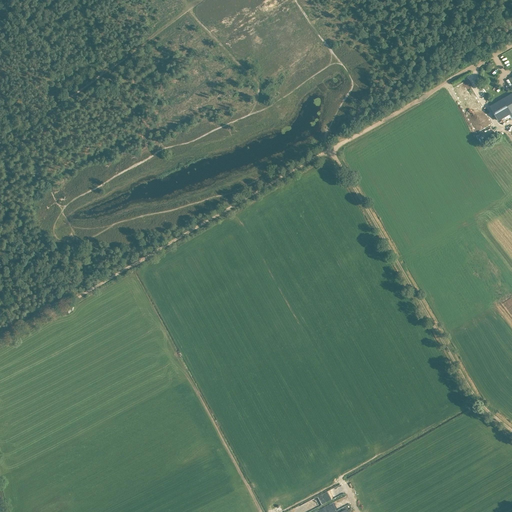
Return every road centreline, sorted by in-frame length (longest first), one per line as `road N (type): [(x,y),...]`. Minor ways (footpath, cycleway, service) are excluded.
road 1 (track): [(511,430),(475,402),(334,149)]
road 2 (track): [(101,283),(382,120)]
road 3 (track): [(0,146),(183,8)]
road 4 (track): [(382,120),(511,43)]
road 5 (track): [(183,8),(281,97)]
